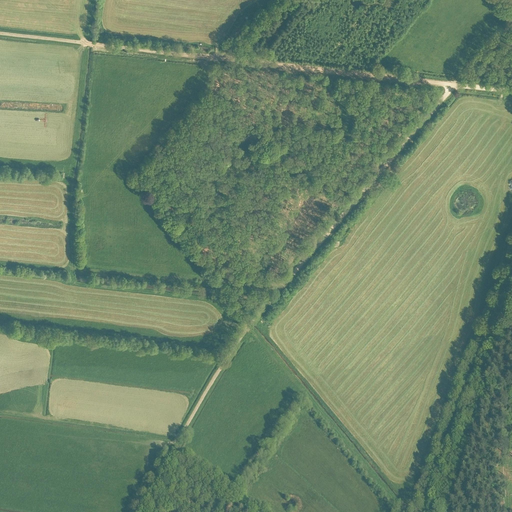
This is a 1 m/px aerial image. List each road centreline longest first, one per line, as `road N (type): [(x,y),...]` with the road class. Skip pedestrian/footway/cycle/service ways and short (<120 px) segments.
road 1 (track): [(170,457),(255,317),(455,84),(511,90)]
road 2 (track): [(0,32),(455,84)]
road 3 (tertiary): [(423,511),(511,268)]
